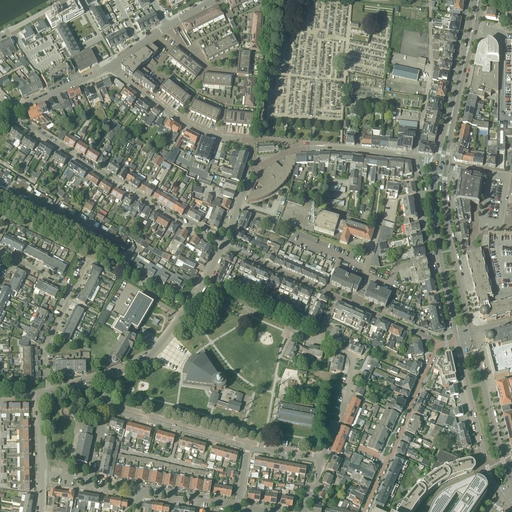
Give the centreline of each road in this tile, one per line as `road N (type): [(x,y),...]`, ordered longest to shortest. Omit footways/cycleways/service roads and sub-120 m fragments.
road 1 (residential): [(222,245),(13,113)]
road 2 (residential): [(438,344),(362,511)]
road 3 (tertiary): [(471,332),(447,228),(446,165)]
road 4 (residential): [(252,140),(191,126),(109,65)]
road 5 (tertiary): [(457,339),(488,467),(503,496)]
road 6 (residential): [(413,159),(430,64),(429,0)]
road 7 (residential): [(124,266),(124,253),(0,191)]
road 8 (residential): [(246,441),(105,404)]
road 9 (residential): [(322,457),(341,416),(350,366),(348,353),(316,340)]
road 10 (residential): [(259,140),(272,0)]
road 11 (tertiary): [(502,461),(471,332)]
road 12 (residential): [(413,159),(344,147),(290,151)]
road 13 (residential): [(222,245),(335,294)]
road 14 (residential): [(98,376),(160,346),(190,301)]
